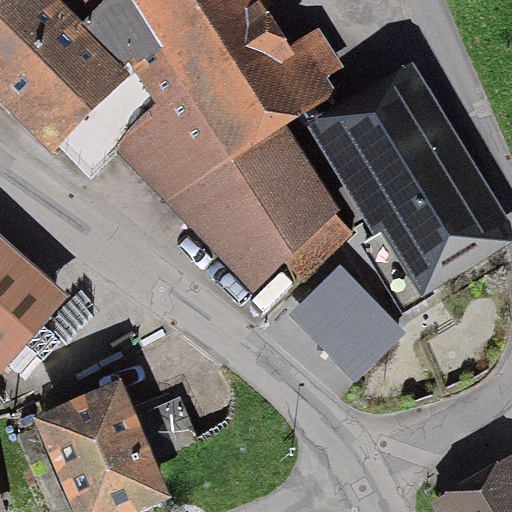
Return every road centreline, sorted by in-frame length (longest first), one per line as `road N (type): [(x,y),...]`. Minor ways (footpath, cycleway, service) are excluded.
road 1 (residential): [(0,175),(234,342),(321,416),(364,467)]
road 2 (residential): [(425,0),(511,198)]
road 3 (residential): [(511,382),(443,430),(364,467)]
